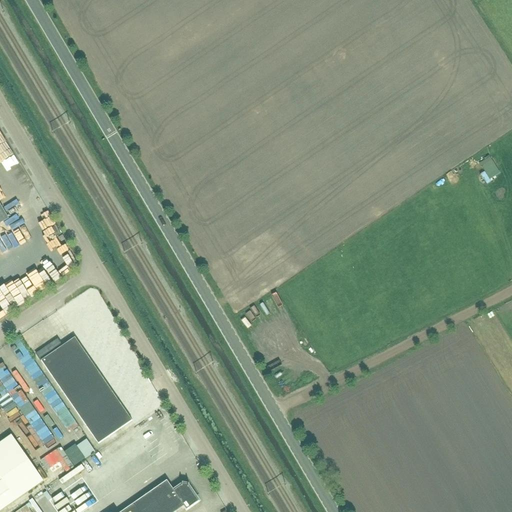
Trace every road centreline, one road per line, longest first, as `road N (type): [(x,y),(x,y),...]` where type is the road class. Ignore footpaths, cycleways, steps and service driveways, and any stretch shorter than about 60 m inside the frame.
road 1 (tertiary): [(335,511),(31,0)]
road 2 (unclassified): [(238,511),(98,271)]
road 3 (track): [(276,410),(511,289)]
road 4 (unclassified): [(98,271),(0,103)]
road 5 (unknown): [(199,444),(94,511)]
road 6 (unclassified): [(0,341),(98,271)]
